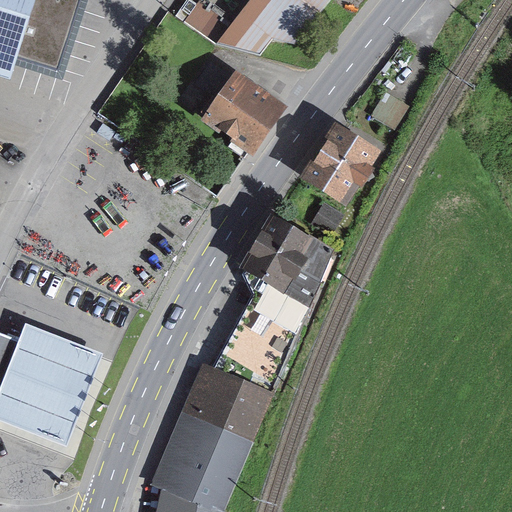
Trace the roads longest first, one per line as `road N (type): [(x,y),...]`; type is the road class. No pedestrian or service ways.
road 1 (primary): [(406,0),(328,93),(201,278),(135,407),(100,511)]
road 2 (residential): [(152,0),(65,126),(0,249)]
